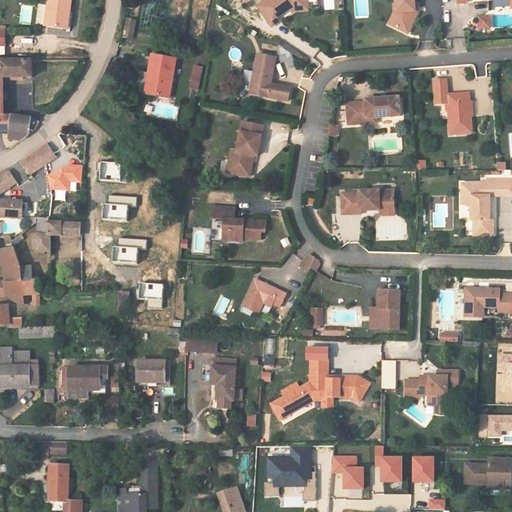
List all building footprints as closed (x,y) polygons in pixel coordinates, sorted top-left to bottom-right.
[(73,0),(51,0),(48,25),(70,28),(73,0)] [(277,19),(290,11),(294,8),(308,7),(307,0),(269,0),(258,8),(272,28),(279,23),(277,19)] [(395,0),(396,5),(397,13),(400,13),(400,15),(394,27),(408,34),(418,13),(417,3),(415,3),(414,0),(395,0)] [(397,13),(396,5),(394,5),(394,13),(389,25),(394,27),(400,15),(400,13),(397,13)] [(489,17),(479,17),(479,29),(490,28),(489,17)] [(153,55),(150,74),(154,75),(150,94),(169,98),(176,59),(153,55)] [(290,89),(271,85),(276,59),(258,55),(251,95),(288,101),(290,89)] [(0,60),(0,115),(4,115),(4,100),(7,100),(7,95),(4,95),(4,77),(33,78),(33,66),(37,66),(36,61),(0,60)] [(191,87),(198,89),(202,67),(195,65),(192,81),(191,87)] [(435,94),(448,93),(447,78),(434,79),(435,94)] [(469,92),(451,93),(451,101),(448,101),(448,102),(450,133),(472,132),(469,92)] [(448,93),(435,94),(436,103),(448,102),(448,101),(451,101),(451,93),(448,93)] [(348,124),(368,122),(367,117),(377,117),(400,115),(399,97),(365,99),(366,101),(347,102),(348,124)] [(0,131),(10,131),(9,139),(22,141),(27,137),(30,133),(30,129),(35,130),(39,122),(32,119),(13,116),(4,115),(0,115),(0,131)] [(236,164),(234,175),(250,178),(254,157),(258,158),(264,128),(243,124),(238,153),(232,152),(230,163),(236,164)] [(330,124),(329,134),(335,135),(337,126),(330,124)] [(46,143),(21,161),(31,174),(56,155),(46,143)] [(416,170),(425,170),(424,160),(416,161),(416,170)] [(120,180),(121,163),(100,162),(100,179),(120,180)] [(228,174),(234,175),(236,164),(230,163),(228,174)] [(81,166),(65,166),(49,176),(51,189),(69,190),(70,182),(80,182),(81,166)] [(0,177),(0,183),(1,185),(14,177),(10,170),(0,177)] [(461,183),(462,195),(467,196),(467,204),(471,203),(472,220),(474,220),(474,235),(493,234),(493,219),(490,219),(490,195),(510,195),(510,179),(483,180),(483,183),(461,183)] [(380,210),(395,209),(394,190),(361,191),(361,192),(343,193),(343,214),(362,213),(362,210),(380,210)] [(127,221),(127,206),(135,206),(136,197),(109,196),(109,204),(103,204),(102,219),(127,221)] [(0,216),(22,219),(23,200),(0,198),(0,216)] [(225,221),(224,230),(230,231),(229,242),(244,242),(244,239),(262,240),(262,232),(266,232),(267,222),(235,221),(235,209),(213,208),(213,220),(225,221)] [(48,234),(49,222),(39,221),(39,222),(39,223),(39,229),(38,233),(48,234)] [(48,234),(38,233),(37,254),(50,253),(53,253),(52,236),(62,237),(81,238),(81,224),(80,224),(49,222),(48,234)] [(15,247),(13,242),(11,236),(3,237),(8,248),(15,247)] [(136,263),(137,248),(145,249),(146,240),(119,239),(119,247),(113,247),(112,262),(136,263)] [(0,297),(13,297),(25,296),(24,281),(22,266),(15,247),(8,248),(1,249),(5,281),(0,281),(0,297)] [(304,269),(310,274),(312,270),(317,259),(312,255),(309,258),(304,269)] [(321,262),(317,259),(312,270),(318,273),(322,265),(322,264),(322,263),(321,262)] [(22,266),(24,281),(35,281),(33,265),(22,266)] [(267,299),(275,303),(282,306),(288,294),(257,279),(245,305),(260,313),(265,303),(267,299)] [(35,281),(24,281),(25,296),(41,294),(40,287),(40,280),(35,281)] [(161,307),(163,284),(140,283),(138,299),(149,300),(149,306),(161,307)] [(466,289),(466,318),(478,318),(478,308),(484,308),(499,308),(499,313),(511,312),(511,295),(500,295),(500,290),(466,289)] [(130,292),(119,292),(120,308),(130,308),(130,292)] [(380,309),(380,310),(383,310),(382,330),(400,330),(401,292),(381,292),(380,309)] [(223,317),(231,300),(221,295),(213,312),(223,317)] [(26,304),(25,296),(13,297),(13,300),(21,304),(26,304)] [(0,325),(10,324),(10,318),(9,305),(0,305),(0,325)] [(323,311),(314,311),(314,326),(322,326),(323,311)] [(10,318),(10,324),(11,328),(22,327),(21,317),(10,318)] [(55,336),(55,326),(43,326),(43,336),(55,336)] [(188,335),(188,330),(174,329),(170,328),(169,335),(181,335),(180,349),(187,349),(188,335)] [(187,350),(217,352),(218,337),(188,335),(187,349),(187,350)] [(488,356),(499,356),(499,343),(488,343),(488,356)] [(2,387),(14,387),(20,387),(20,386),(31,386),(31,365),(31,353),(12,353),(11,349),(0,349),(0,367),(2,367),(2,387)] [(511,355),(499,355),(499,368),(507,369),(507,391),(511,391),(511,355)] [(328,378),(328,375),(329,358),(312,358),(311,381),(310,381),(300,386),(297,381),(283,390),(286,395),(272,402),(281,417),(314,398),(314,395),(323,396),(333,396),(353,397),(360,402),(371,383),(359,376),(342,376),(342,379),(328,378)] [(148,382),(171,383),(171,361),(139,361),(139,383),(148,382)] [(395,361),(382,361),(382,388),(395,388),(395,361)] [(237,368),(214,366),(212,384),(215,384),(214,400),(217,400),(231,401),(235,401),(237,368)] [(82,390),(106,391),(106,376),(100,376),(100,367),(70,367),(70,390),(82,390)] [(435,395),(435,405),(436,405),(436,413),(447,413),(447,406),(448,406),(448,387),(459,387),(459,371),(443,371),(443,377),(439,377),(421,377),(421,381),(406,381),(406,397),(422,397),(422,395),(429,395),(435,395)] [(270,382),(271,373),(261,372),(261,382),(270,382)] [(323,396),(323,406),(333,406),(333,396),(323,396)] [(104,400),(105,408),(118,406),(117,399),(104,400)] [(231,401),(217,400),(217,407),(219,409),(228,409),(230,408),(231,401)] [(246,427),(256,427),(256,414),(246,414),(246,427)] [(511,430),(511,416),(489,416),(489,436),(501,436),(501,430),(511,430)] [(67,442),(38,441),(38,457),(49,457),(49,454),(67,455),(67,442)] [(280,484),(306,484),(306,489),(317,489),(317,476),(311,476),(311,470),(311,445),(293,445),(293,456),(269,456),(269,476),(276,476),(276,482),(266,482),(266,495),(280,495),(280,484)] [(401,457),(382,458),(382,447),(376,447),(376,466),(381,466),(381,481),(401,480),(401,457)] [(362,468),(356,468),(356,456),(333,456),(334,472),(343,472),(344,488),(363,488),(362,468)] [(433,457),(413,457),(414,482),(434,481),(433,457)] [(490,487),(505,488),(505,479),(511,479),(511,459),(491,459),(491,465),(468,464),(467,483),(490,484),(490,487)] [(70,468),(51,467),(51,500),(66,501),(65,511),(82,511),(83,501),(69,501),(69,492),(73,492),(73,480),(69,480),(70,468)] [(117,488),(117,511),(134,511),(134,508),(146,507),(157,507),(156,474),(139,474),(140,488),(132,488),(132,493),(126,493),(126,488),(117,488)] [(244,511),(236,488),(223,493),(229,511),(244,511)] [(287,506),(299,505),(298,488),(286,489),(287,506)] [(317,489),(306,489),(304,489),(304,499),(317,499),(317,489)] [(229,511),(223,493),(220,494),(225,511),(229,511)] [(430,500),(429,508),(444,509),(444,501),(430,500)]
